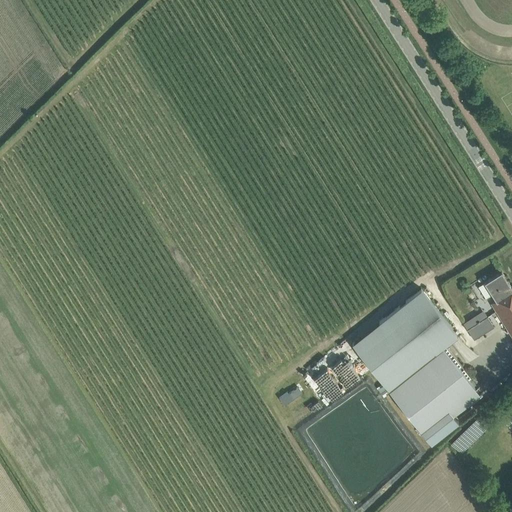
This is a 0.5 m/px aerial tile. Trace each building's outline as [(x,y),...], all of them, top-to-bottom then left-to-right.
[(511,286),(502,270),(485,281),(485,282),(479,286),(486,297),(493,293),(497,300),(491,303),(511,335),(511,286)] [(357,348),(431,442),(459,420),(448,407),(475,386),(474,386),(477,384),(445,344),(450,341),(437,325),(445,318),(422,288),(382,320),(386,325),(357,348)] [(469,318),(464,322),(472,335),(478,332),(469,318)] [(342,391),(359,380),(355,375),(339,385),(342,391)] [(287,391),(279,397),(284,405),(303,392),(298,386),(288,393),(287,391)] [(335,389),(317,400),(321,406),(339,394),(335,389)] [(298,423),(316,411),(313,405),(294,417),(298,423)] [(452,443),(462,454),(491,424),(480,414),(452,443)]
